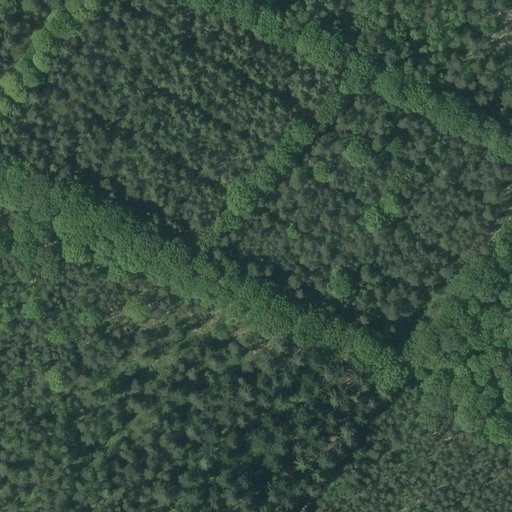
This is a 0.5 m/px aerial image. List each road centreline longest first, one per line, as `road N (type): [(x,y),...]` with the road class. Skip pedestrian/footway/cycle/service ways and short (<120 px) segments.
road 1 (track): [(511,424),(0,170)]
road 2 (track): [(302,511),(511,233)]
road 3 (track): [(511,136),(233,0)]
road 4 (track): [(78,0),(0,103)]
